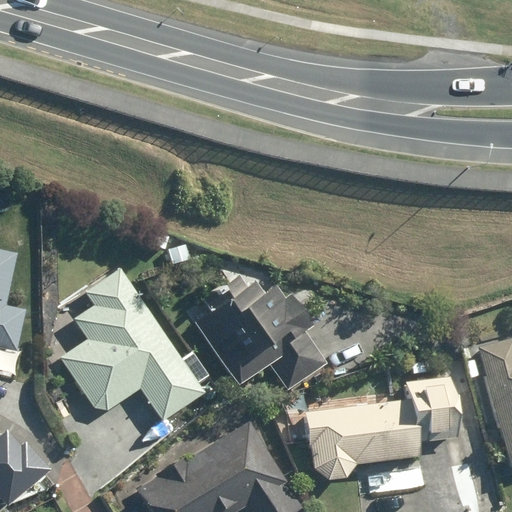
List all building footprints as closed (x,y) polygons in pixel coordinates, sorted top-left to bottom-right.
[(0,349),(18,353),(28,312),(8,307),(20,254),(0,249),(0,349)] [(79,341),(52,360),(85,408),(100,411),(132,389),(154,422),(196,394),(112,270),(77,293),(86,306),(65,320),(79,341)] [(319,365),(296,332),(304,327),(283,296),(277,301),(269,287),(255,297),(247,284),(240,289),(231,275),(195,298),(204,312),(187,323),(228,386),(260,365),(278,392),(319,365)] [(511,357),(511,358),(507,342),(470,351),(502,472),(511,469),(511,357)] [(469,361),(460,363),(464,379),(473,377),(469,361)] [(399,401),(297,415),(304,471),(318,482),(336,480),(345,468),(409,459),(408,446),(447,440),(439,379),(397,385),(399,401)] [(290,511),(293,510),(241,424),(180,462),(177,457),(148,475),(150,478),(131,489),(144,511),(290,511)] [(2,433),(0,434),(0,492),(9,503),(41,473),(2,433)]
